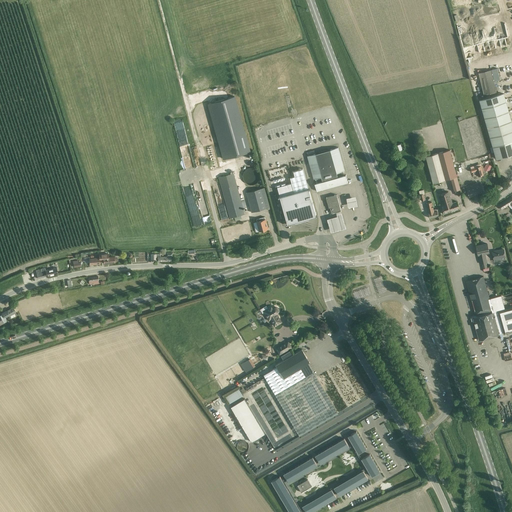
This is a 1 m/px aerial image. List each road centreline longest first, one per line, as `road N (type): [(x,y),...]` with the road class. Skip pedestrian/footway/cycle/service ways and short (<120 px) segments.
road 1 (primary): [(0,342),(270,262),(323,259)]
road 2 (unclassified): [(0,299),(75,273),(217,265),(326,240)]
road 3 (primary): [(504,511),(432,314)]
road 4 (primary): [(378,179),(310,0)]
road 5 (unknown): [(332,124),(286,136),(269,155),(286,245)]
road 6 (residential): [(361,430),(266,479),(284,511)]
road 7 (secondary): [(393,412),(328,292)]
road 8 (unknown): [(407,304),(450,397),(445,414)]
